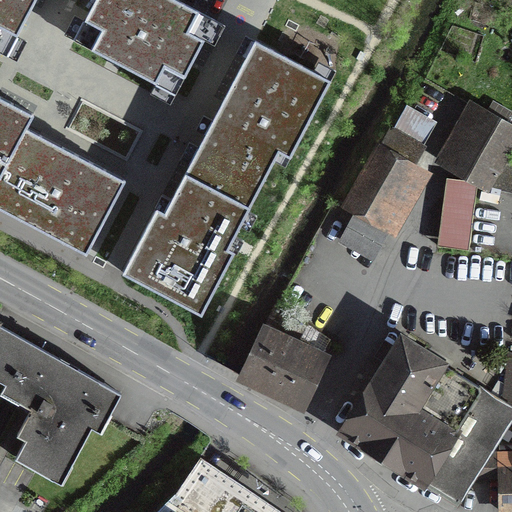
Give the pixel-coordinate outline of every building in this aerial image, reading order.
[(26,19),(35,0),(0,0),(0,51),(7,55),(26,19)] [(116,61),(177,93),(215,20),(177,0),(95,0),(75,40),(116,61)] [(324,75),(255,39),(220,106),(185,173),(168,206),(165,212),(158,208),(123,275),(199,315),(255,208),(324,75)] [(0,208),(87,252),(125,178),(34,132),(27,129),(35,114),(0,96),(0,208)] [(511,140),(511,130),(480,112),(448,166),(485,188),(511,140)] [(421,150),(389,131),(345,206),(380,226),(413,169),(411,168),(421,150)] [(476,184),(446,180),(437,247),(467,251),(476,184)] [(293,343),(301,326),(276,307),(242,380),(299,406),(322,357),(293,343)] [(0,381),(23,394),(18,403),(30,409),(16,436),(25,440),(15,459),(52,479),(62,460),(70,465),(98,414),(98,413),(107,396),(64,372),(0,336),(0,381)] [(448,369),(400,339),(341,433),(390,464),(426,487),(456,506),(473,478),(501,478),(501,511),(511,511),(511,454),(500,455),(488,455),(511,417),(511,357),(508,355),(501,403),(448,369)] [(265,511),(200,470),(180,499),(173,494),(155,511),(265,511)]
